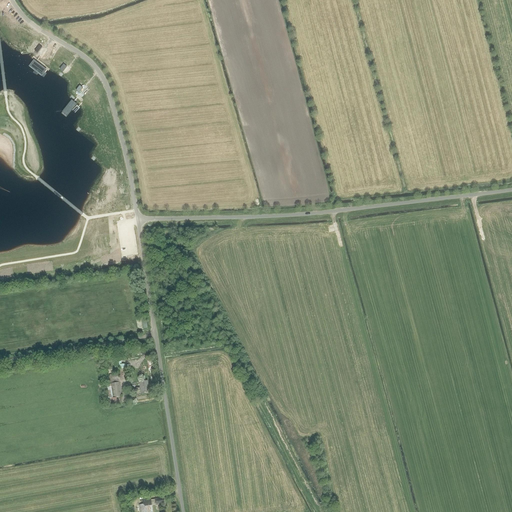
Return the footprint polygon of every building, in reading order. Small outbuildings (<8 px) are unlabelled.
[(34,61),(30,66),(42,75),(46,70),(34,61)] [(49,91),(55,95),(65,81),(60,77),(49,91)] [(61,113),(66,116),(76,104),(71,100),(61,113)] [(96,144),(74,128),(68,135),(90,152),(96,144)] [(95,163),(83,179),(87,183),(100,167),(95,163)] [(120,382),(119,373),(105,375),(107,387),(109,404),(116,403),(115,397),(122,396),(120,382)] [(140,387),(133,388),(130,389),(131,392),(138,391),(138,390),(141,390),(141,393),(149,392),(147,381),(140,382),(140,387)] [(149,511),(153,511),(152,504),(156,504),(156,505),(161,505),(161,503),(165,503),(164,498),(163,498),(162,497),(155,498),(155,499),(151,500),(151,499),(143,500),(143,504),(139,505),(140,511),(149,511)]
